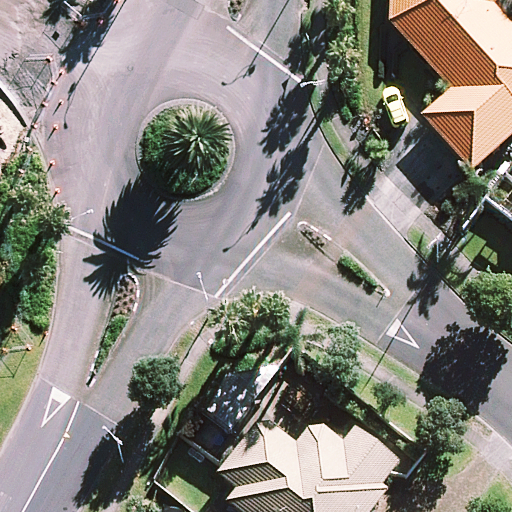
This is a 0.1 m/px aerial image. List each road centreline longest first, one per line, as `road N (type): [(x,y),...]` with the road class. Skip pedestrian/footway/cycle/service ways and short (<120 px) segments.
road 1 (tertiary): [(207,235),(114,395),(51,462)]
road 2 (tertiary): [(51,462),(62,378),(112,208)]
road 3 (residential): [(272,160),(406,271),(447,346)]
road 4 (residential): [(447,346),(366,312),(226,227)]
road 5 (residential): [(89,158),(51,103),(0,54)]
road 6 (residential): [(35,0),(139,66)]
